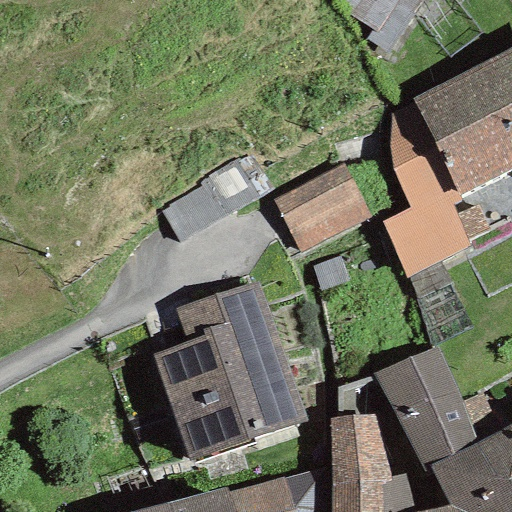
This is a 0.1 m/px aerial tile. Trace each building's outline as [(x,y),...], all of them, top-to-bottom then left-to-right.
[(511,45),(409,97),(414,105),(459,195),(511,168),(511,45)] [(459,195),(414,105),(388,116),(387,145),(393,170),(408,210),(379,222),(406,279),(470,248),(451,207),(462,203),(459,195)] [(253,190),(234,160),(207,177),(226,207),(253,190)] [(365,219),(341,168),(272,201),(297,252),(365,219)] [(188,463),(306,422),(256,282),(174,310),(185,342),(150,354),(188,463)] [(438,347),(371,374),(424,473),(447,506),(448,511),(511,511),(511,485),(487,439),(478,444),(438,347)] [(380,511),(378,486),(388,484),(388,476),(424,473),(371,374),(335,389),(338,418),(329,418),(326,511),(380,511)] [(511,424),(487,439),(511,485),(511,424)] [(308,472),(225,494),(232,511),(322,511),(322,509),(308,472)] [(448,511),(447,506),(424,473),(388,476),(388,484),(378,486),(380,511),(448,511)] [(232,511),(225,494),(223,489),(167,502),(170,511),(232,511)] [(170,511),(167,502),(133,511),(170,511)]
